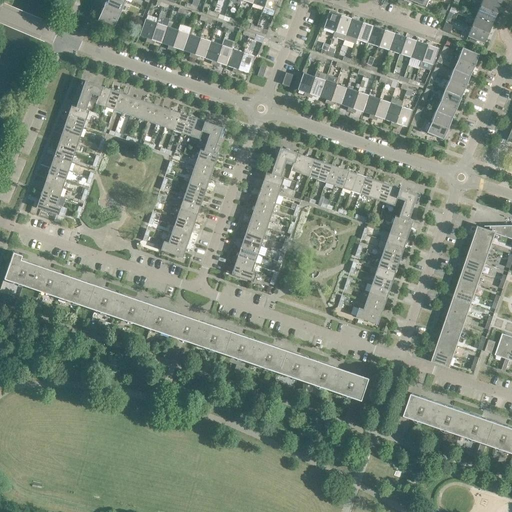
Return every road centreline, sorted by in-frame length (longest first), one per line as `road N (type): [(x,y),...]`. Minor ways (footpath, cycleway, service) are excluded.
road 1 (residential): [(398,359),(196,290)]
road 2 (residential): [(196,290),(0,219)]
road 3 (tertiary): [(249,104),(61,39)]
road 4 (tertiary): [(449,173),(271,111)]
road 5 (residential): [(196,290),(257,120)]
road 6 (residential): [(398,359),(456,188)]
road 7 (residential): [(0,188),(61,39)]
road 8 (residential): [(464,167),(511,49)]
road 9 (residential): [(511,397),(398,359)]
